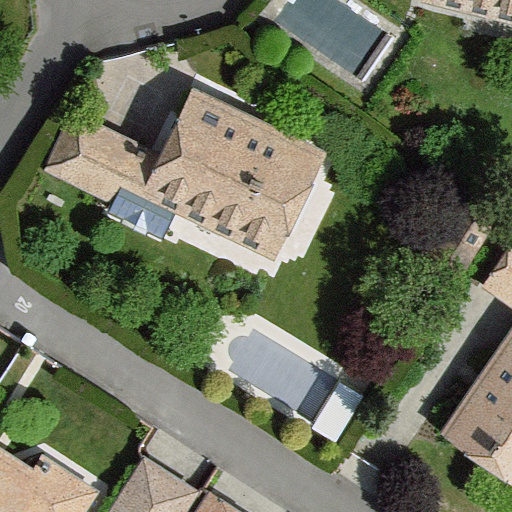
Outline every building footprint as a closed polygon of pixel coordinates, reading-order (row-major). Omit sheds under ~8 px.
[(317,145),(200,88),(166,157),(76,113),(53,161),(115,191),(108,206),(163,233),(180,198),(270,242),(317,145)] [(511,291),(511,329),(449,425),(511,466),(511,244),(490,277),(511,291)] [(0,511),(92,511),(107,486),(0,432),(0,511)] [(189,511),(204,488),(151,456),(116,511),(189,511)] [(246,511),(218,494),(207,511),(246,511)]
